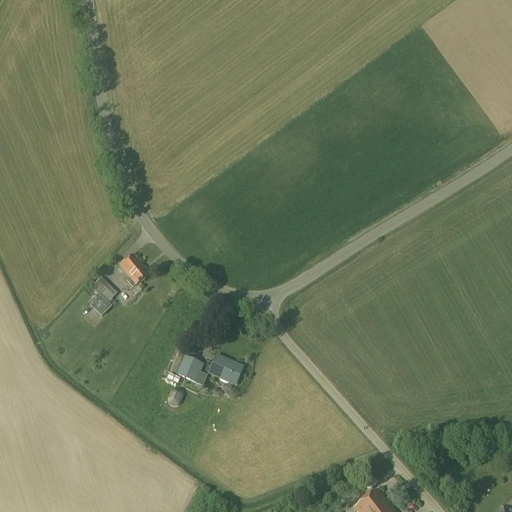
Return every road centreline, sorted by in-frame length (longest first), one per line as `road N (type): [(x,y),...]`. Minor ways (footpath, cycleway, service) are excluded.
road 1 (unclassified): [(271,300),(237,297),(188,272),(139,210),(108,128),(89,0)]
road 2 (unclassified): [(271,300),(511,149)]
road 3 (unclassified): [(441,511),(276,324),(271,300)]
